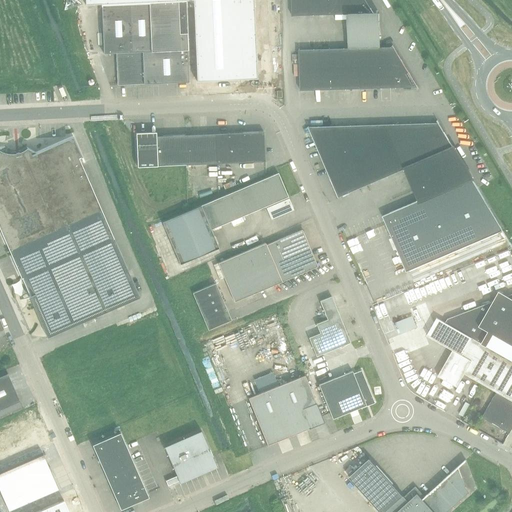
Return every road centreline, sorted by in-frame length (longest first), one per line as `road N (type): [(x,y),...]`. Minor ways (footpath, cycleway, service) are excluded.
road 1 (residential): [(0,116),(252,103),(274,111),(402,410)]
road 2 (residential): [(171,511),(402,410)]
road 3 (residential): [(0,294),(94,511)]
road 4 (residential): [(511,462),(402,410)]
